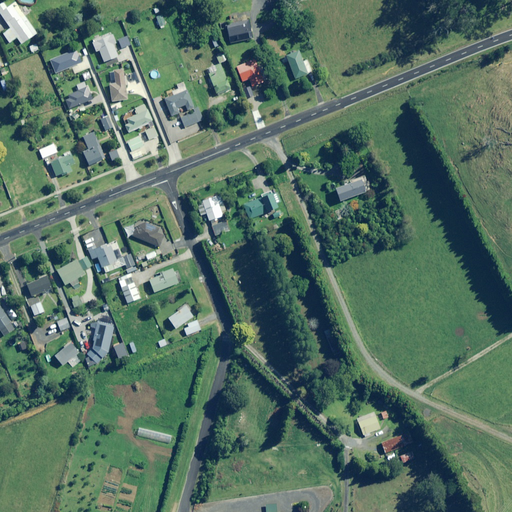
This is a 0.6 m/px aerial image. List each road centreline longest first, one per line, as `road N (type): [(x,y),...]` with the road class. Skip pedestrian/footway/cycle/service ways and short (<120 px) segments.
road 1 (tertiary): [(165,174),(511,35)]
road 2 (residential): [(165,174),(229,329),(181,511)]
road 3 (tertiary): [(0,241),(165,174)]
